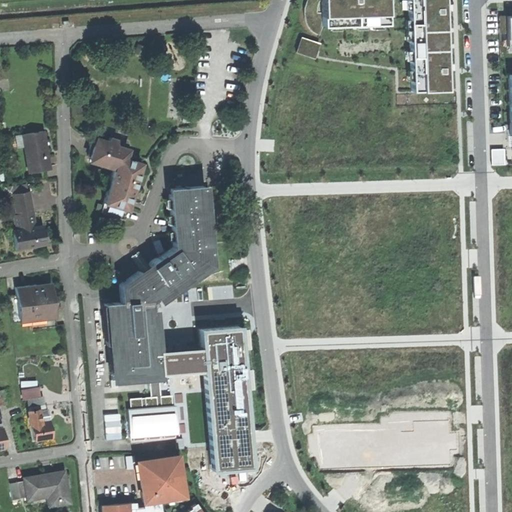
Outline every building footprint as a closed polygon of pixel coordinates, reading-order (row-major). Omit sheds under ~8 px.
[(386,0),(320,0),(321,22),(387,20),(386,0)] [(441,0),(406,0),(409,87),(445,86),(441,0)] [(511,12),(503,13),(505,41),(511,40),(511,12)] [(299,34),(294,48),(312,54),(316,40),(299,34)] [(42,131),(24,134),(26,145),(24,145),(29,172),(49,168),(42,131)] [(106,166),(113,168),(106,190),(103,200),(100,212),(110,215),(113,206),(126,209),(130,195),(134,196),(136,189),(132,188),(139,163),(123,158),(126,149),(113,145),(115,139),(108,137),(107,142),(94,138),(93,139),(92,138),(87,157),(89,157),(89,158),(105,162),(106,166)] [(94,186),(93,185),(89,197),(91,197),(92,194),(102,197),(103,191),(93,188),(94,186)] [(159,376),(159,374),(201,370),(210,470),(248,466),(235,324),(197,328),(199,346),(156,350),(153,310),(148,310),(147,300),(154,296),(157,300),(210,264),(202,185),(170,188),(170,194),(168,194),(172,247),(158,257),(155,258),(153,259),(151,260),(149,262),(147,264),(150,268),(141,274),(138,271),(119,284),(120,302),(104,304),(107,345),(113,345),(116,380),(148,377),(149,396),(128,398),(129,409),(126,409),(128,437),(176,433),(174,405),(171,405),(171,395),(159,396),(158,376),(159,376)] [(15,202),(28,200),(30,200),(28,192),(14,195),(15,202)] [(21,216),(30,214),(28,200),(15,202),(17,216),(21,216)] [(113,206),(110,215),(123,218),(126,209),(113,206)] [(21,216),(23,229),(32,228),(30,214),(21,216)] [(23,232),(13,234),(15,248),(45,243),(42,226),(32,228),(23,229),(23,232)] [(36,284),(15,287),(15,294),(18,318),(19,318),(29,317),(30,320),(45,318),(45,315),(54,313),(51,287),(37,288),(36,284)] [(18,318),(15,294),(8,295),(11,322),(20,321),(19,318),(18,318)] [(23,399),(27,399),(40,397),(39,388),(37,388),(30,389),(22,390),(23,399)] [(27,399),(29,412),(38,411),(45,410),(43,397),(40,397),(27,399)] [(38,411),(29,412),(34,440),(53,437),(50,420),(39,422),(38,411)] [(133,455),(124,456),(125,468),(134,468),(133,455)] [(176,456),(136,462),(140,488),(141,488),(142,492),(140,492),(142,501),(147,500),(147,502),(149,501),(148,499),(152,499),(152,498),(165,496),(165,497),(182,495),(176,456)] [(63,470),(23,478),(23,481),(26,497),(27,500),(56,495),(57,505),(69,502),(63,470)] [(26,497),(23,481),(9,483),(12,499),(26,497)] [(133,502),(105,505),(105,511),(128,511),(128,509),(134,509),(133,502)] [(193,511),(191,511),(199,511),(194,503),(190,506),(193,511)]
